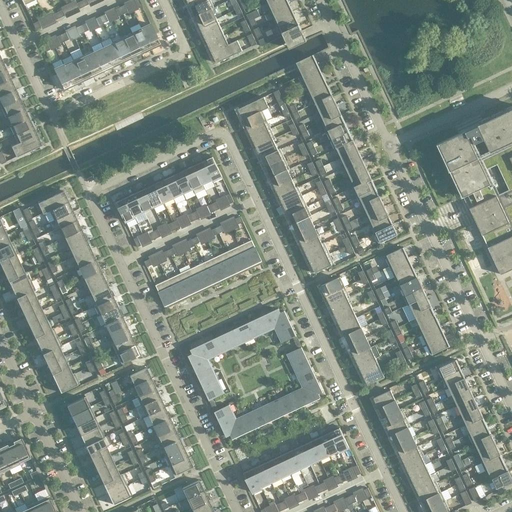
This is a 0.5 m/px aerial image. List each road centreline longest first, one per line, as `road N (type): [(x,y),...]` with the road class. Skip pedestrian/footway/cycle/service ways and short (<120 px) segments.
road 1 (residential): [(403,511),(223,130),(88,192),(237,511)]
road 2 (residential): [(0,3),(52,114),(188,51),(163,0)]
road 3 (residential): [(511,410),(388,148)]
road 4 (residential): [(388,148),(321,0)]
road 5 (residential): [(511,89),(388,148)]
